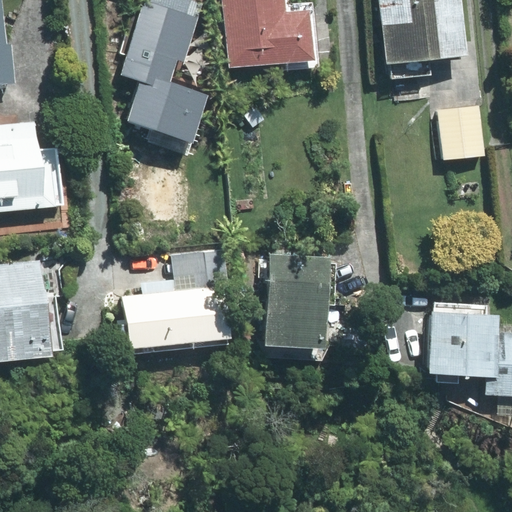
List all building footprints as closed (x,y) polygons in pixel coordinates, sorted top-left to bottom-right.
[(138,0),(115,70),(133,76),(120,117),(186,139),(202,91),(164,78),(171,56),(179,58),(199,0),(138,0)] [(216,0),(222,64),(308,57),(304,5),(281,8),(280,0),(216,0)] [(373,0),(380,60),(462,51),(456,0),(373,0)] [(0,208),(50,204),(45,161),(34,162),(30,119),(0,122),(0,80),(9,79),(5,41),(1,41),(0,29),(0,208)] [(250,125),(261,117),(251,104),(240,112),(250,125)] [(477,105),(434,108),(439,158),(482,154),(477,105)] [(215,157),(196,157),(196,177),(216,176),(215,157)] [(235,208),(251,207),(251,198),(235,199),(235,208)] [(129,344),(224,334),(219,290),(225,289),(221,247),(168,253),(171,288),(123,293),(129,344)] [(259,344),(320,348),(327,256),(265,252),(259,344)] [(0,357),(46,353),(35,258),(0,262),(0,357)] [(479,393),(511,395),(511,331),(494,331),(495,313),(426,309),(422,371),(480,374),(479,393)]
